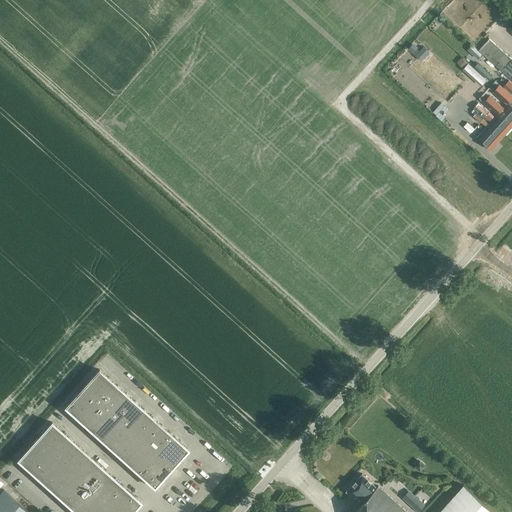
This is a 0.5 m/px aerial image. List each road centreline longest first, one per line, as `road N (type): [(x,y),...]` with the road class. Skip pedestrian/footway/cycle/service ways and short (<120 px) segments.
road 1 (unclassified): [(238,511),(511,208)]
road 2 (track): [(432,0),(343,94),(343,108),(484,239)]
